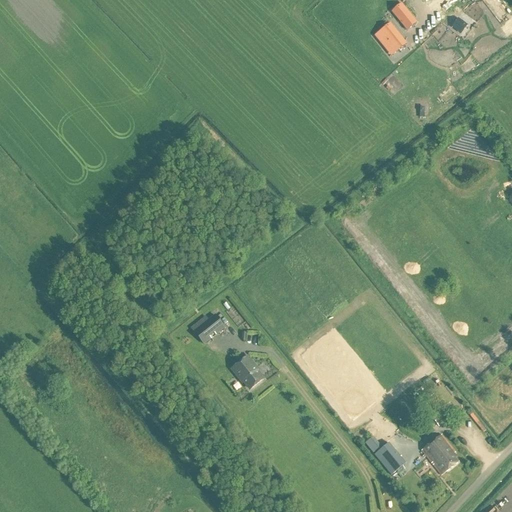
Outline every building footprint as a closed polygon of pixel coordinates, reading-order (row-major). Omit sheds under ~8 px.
[(391,1),(382,9),(393,23),(402,16),(391,1)] [(458,19),(452,29),(461,35),(467,26),(458,19)] [(385,25),(377,33),(389,48),(399,41),(385,25)] [(214,318),(194,332),(203,343),(223,330),(214,318)] [(248,358),(232,370),(243,384),(244,383),(250,391),(263,381),(254,369),(255,368),(248,358)] [(440,409),(430,417),(439,428),(449,421),(440,409)] [(458,457),(441,435),(422,450),(441,476),(458,463),(456,459),(458,457)] [(389,444),(374,456),(391,477),(406,465),(389,444)]
